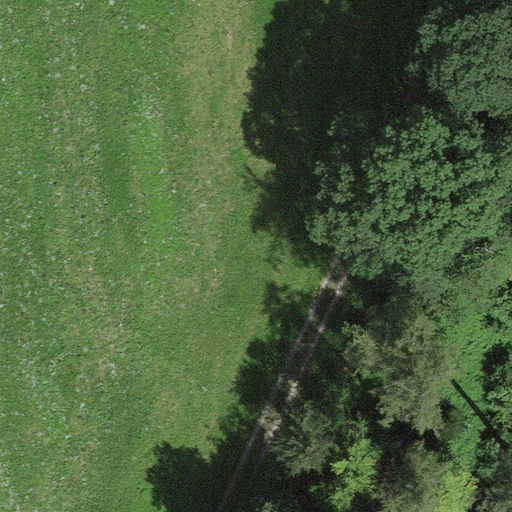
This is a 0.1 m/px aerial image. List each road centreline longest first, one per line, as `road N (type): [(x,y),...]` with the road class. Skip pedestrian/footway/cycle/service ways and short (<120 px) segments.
road 1 (track): [(488,0),(249,511)]
road 2 (track): [(389,205),(511,261)]
